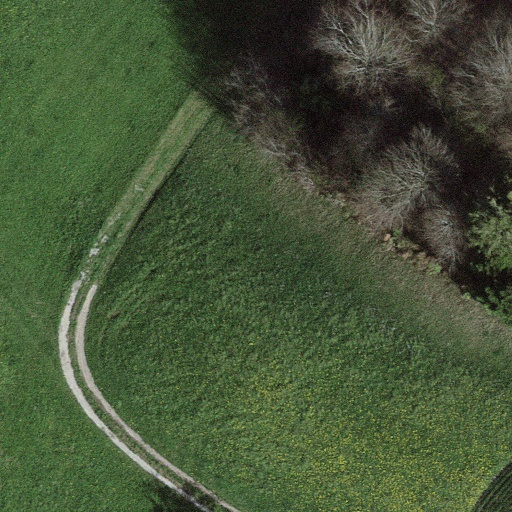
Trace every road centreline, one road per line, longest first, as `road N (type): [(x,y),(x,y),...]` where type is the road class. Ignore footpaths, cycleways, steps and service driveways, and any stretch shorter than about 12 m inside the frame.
road 1 (track): [(219,511),(166,471),(93,394),(81,321),(94,274),(162,164),(255,41),(302,0)]
road 2 (track): [(0,274),(84,369)]
